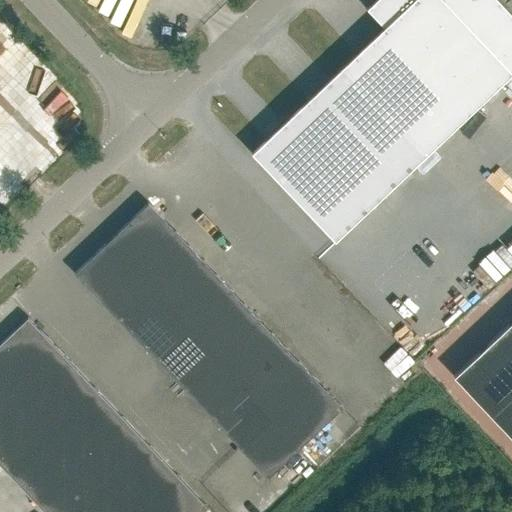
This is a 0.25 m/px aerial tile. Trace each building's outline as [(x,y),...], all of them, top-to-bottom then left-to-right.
[(511,14),(498,0),(375,0),(367,9),(384,27),(252,152),(335,240),(511,74),(511,14)] [(203,261),(148,203),(126,224),(154,253),(132,274),(159,303),(203,261)] [(132,274),(154,253),(126,224),(74,273),(102,302),(132,274)] [(159,303),(187,332),(231,290),(203,261),(159,303)] [(130,331),(159,303),(132,274),(102,302),(130,331)] [(187,332),(214,361),(258,319),(231,290),(187,332)] [(187,332),(159,303),(130,331),(157,360),(187,332)] [(6,338),(33,367),(56,346),(28,317),(6,338)] [(214,361),(242,390),(286,348),(258,319),(214,361)] [(511,320),(454,375),(511,436),(511,320)] [(185,389),(214,361),(187,332),(157,360),(185,389)] [(0,398),(33,367),(6,338),(0,342),(0,398)] [(56,346),(33,367),(0,398),(0,460),(86,379),(56,346)] [(242,390),(269,419),(313,377),(286,348),(242,390)] [(212,418),(242,390),(214,361),(185,389),(212,418)] [(313,377),(269,419),(298,449),(342,407),(313,377)] [(86,379),(0,460),(0,464),(28,495),(117,411),(86,379)] [(240,447),(269,419),(242,390),(212,418),(240,447)] [(44,511),(73,511),(147,443),(117,411),(28,495),(44,511)] [(298,449),(269,419),(240,447),(268,477),(298,449)] [(138,511),(177,475),(147,443),(73,511),(138,511)] [(203,511),(208,507),(177,475),(138,511),(203,511)]
